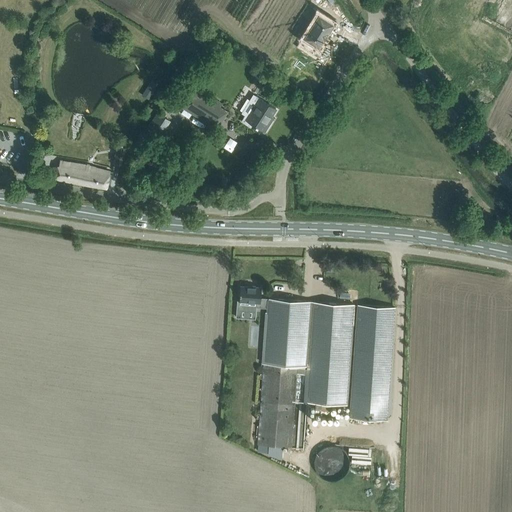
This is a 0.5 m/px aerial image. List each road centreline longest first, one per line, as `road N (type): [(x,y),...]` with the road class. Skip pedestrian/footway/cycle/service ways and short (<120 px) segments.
road 1 (primary): [(511,256),(356,231),(159,225),(0,199)]
road 2 (unclassified): [(511,268),(398,249),(149,237),(0,213)]
road 3 (unclassified): [(377,19),(282,169),(273,197),(229,211),(0,179)]
road 4 (unclassified): [(377,19),(511,187)]
